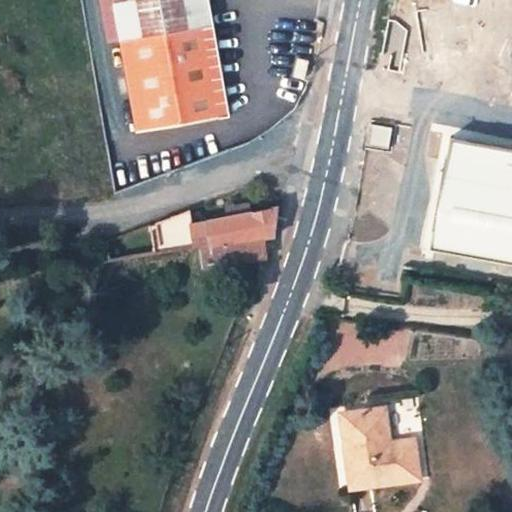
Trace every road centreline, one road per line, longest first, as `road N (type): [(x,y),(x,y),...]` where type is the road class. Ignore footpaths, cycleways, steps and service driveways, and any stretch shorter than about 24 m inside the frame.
road 1 (unclassified): [(207,511),(295,281),(335,140)]
road 2 (residential): [(335,140),(298,143),(111,213),(0,216)]
road 3 (unclassified): [(335,140),(360,0)]
